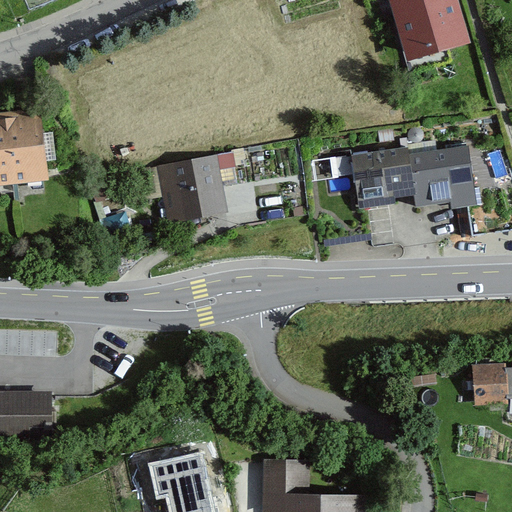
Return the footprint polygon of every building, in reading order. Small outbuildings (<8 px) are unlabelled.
[(411,53),(462,39),(450,0),(405,0),(397,3),(411,53)] [(42,175),(36,115),(5,119),(12,179),(42,175)] [(0,119),(0,180),(12,179),(5,119),(0,119)] [(472,182),(467,147),(409,155),(414,192),(413,193),(415,206),(450,201),(451,209),(468,206),(472,232),(511,226),(511,189),(508,177),(472,182)] [(370,231),(365,200),(413,193),(414,192),(409,155),(408,148),(336,159),(339,175),(314,179),(322,238),(370,231)] [(160,166),(169,216),(224,206),(217,166),(236,163),(234,152),(160,166)] [(474,370),(476,399),(508,398),(507,368),(474,370)] [(0,436),(49,436),(49,396),(0,396),(0,436)] [(210,511),(200,457),(153,466),(159,494),(169,492),(172,511),(210,511)] [(270,464),(269,494),(303,495),(304,465),(270,464)] [(285,500),(284,511),(356,511),(357,502),(285,500)]
